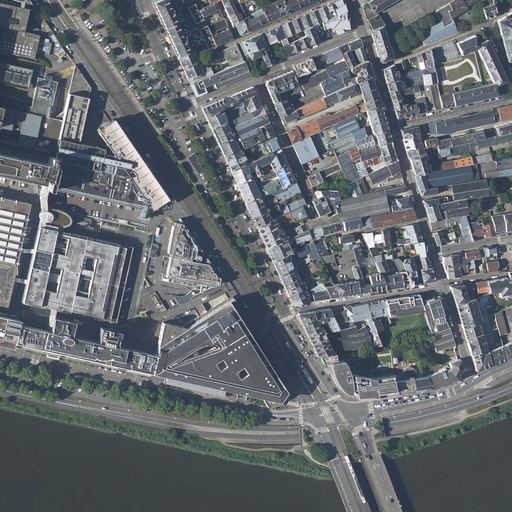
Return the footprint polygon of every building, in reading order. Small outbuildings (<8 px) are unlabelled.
[(158,0),(152,3),(177,57),(189,51),(184,39),(184,37),(184,36),(183,36),(182,35),(171,12),(171,10),(171,9),(169,7),(167,2),(171,0),(158,0)] [(220,0),(232,24),(234,23),(241,19),(240,17),(242,16),(242,14),(241,14),(240,13),(239,13),(236,13),(231,3),(236,0),(220,0)] [(237,0),(244,15),(259,8),(254,0),(250,0),(248,1),(247,0),(237,0)] [(277,0),(261,7),(262,8),(268,22),(318,1),(317,0),(277,0)] [(335,15),(322,21),(323,29),(324,28),(326,33),(327,32),(328,33),(326,35),(328,36),(342,31),(342,30),(344,28),(345,29),(349,29),(348,23),(349,19),(346,18),(344,17),(345,15),(347,14),(346,10),(345,11),(343,4),(344,4),(342,0),(340,1),(334,4),(331,5),(335,15)] [(365,16),(373,30),(382,26),(384,25),(376,11),(395,0),(371,0),(367,3),(370,7),(364,11),(365,16)] [(453,0),(435,11),(441,21),(424,31),(427,36),(421,40),(424,45),(457,31),(452,17),(467,8),(466,7),(477,0),(453,0)] [(0,26),(2,27),(0,38),(0,51),(34,59),(39,35),(24,31),(28,10),(28,8),(23,7),(23,4),(17,1),(14,5),(0,1),(0,26)] [(219,9),(216,2),(211,4),(208,6),(199,10),(203,17),(219,9)] [(330,3),(308,13),(313,25),(319,22),(322,21),(335,15),(331,5),(330,3)] [(203,17),(199,10),(198,11),(195,4),(191,6),(188,7),(195,23),(203,19),(202,17),(203,17)] [(496,14),(494,6),(493,4),(487,6),(481,8),(486,19),(496,14)] [(242,19),(241,19),(234,23),(239,35),(268,22),(262,8),(247,15),(247,16),(242,19)] [(511,10),(499,19),(497,20),(501,36),(511,34),(511,33),(511,10)] [(308,13),(299,17),(305,29),(312,26),(313,25),(308,13)] [(299,17),(290,21),(296,33),(302,30),(305,29),(299,17)] [(198,54),(216,46),(211,36),(210,34),(214,32),(217,31),(221,29),(224,27),(227,26),(224,19),(207,27),(206,26),(199,29),(205,43),(195,47),(196,48),(198,54)] [(290,21),(281,25),(286,37),(296,33),(290,21)] [(233,38),(227,26),(224,27),(221,29),(217,31),(218,34),(217,34),(221,44),(233,38)] [(279,26),(264,32),(269,44),(275,42),(280,39),(281,39),(284,38),(279,26)] [(305,36),(287,44),(284,38),(281,39),(280,39),(286,54),(317,41),(319,41),(314,29),(312,26),(305,29),(302,30),(305,36)] [(387,41),(382,26),(373,30),(370,31),(379,62),(381,62),(392,58),(388,45),(390,44),(391,46),(390,46),(394,57),(397,56),(392,43),(395,42),(393,38),(387,41)] [(218,34),(217,31),(214,32),(210,34),(211,36),(216,46),(221,44),(217,34),(218,34)] [(264,32),(260,33),(266,46),(269,44),(264,32)] [(239,43),(245,55),(248,54),(266,46),(260,33),(239,43)] [(501,36),(507,59),(511,57),(511,33),(511,34),(501,36)] [(450,93),(453,105),(498,95),(496,85),(506,81),(486,39),(478,43),(474,35),(456,43),(460,55),(476,47),(493,83),(450,93)] [(345,43),(338,46),(342,56),(344,60),(348,68),(366,60),(359,38),(347,43),(350,50),(353,49),(354,50),(353,51),(357,59),(353,61),(345,43)] [(402,54),(395,42),(392,43),(397,56),(402,54)] [(211,74),(193,82),(193,84),(192,85),(197,96),(249,74),(236,44),(222,50),(229,67),(212,74),(211,74)] [(266,46),(248,54),(250,59),(261,54),(266,67),(274,63),(266,46)] [(327,62),(323,70),(325,69),(329,77),(340,72),(348,68),(344,60),(328,67),(326,64),(327,64),(327,63),(342,56),(338,46),(323,53),(326,61),(327,62)] [(430,49),(415,55),(416,60),(418,59),(420,68),(421,68),(422,74),(434,72),(432,65),(431,60),(430,49)] [(180,64),(188,80),(191,78),(203,73),(211,69),(209,67),(201,70),(200,66),(201,66),(200,64),(199,65),(198,63),(202,61),(200,57),(196,59),(195,57),(195,55),(192,50),(189,51),(177,57),(180,64)] [(297,73),(309,68),(310,67),(310,68),(312,68),(311,67),(326,61),(323,53),(293,65),(295,69),(297,73)] [(408,77),(422,74),(421,68),(420,68),(418,59),(416,60),(415,55),(403,60),(407,77),(408,77)] [(348,68),(340,72),(343,83),(350,80),(352,84),(354,83),(357,81),(370,75),(366,60),(348,68)] [(400,73),(400,75),(400,79),(404,78),(405,78),(407,77),(403,60),(397,63),(398,69),(399,70),(401,70),(402,72),(400,73)] [(32,70),(0,62),(0,82),(28,89),(32,70)] [(382,69),(386,82),(398,79),(397,76),(398,75),(398,74),(399,73),(398,70),(397,70),(395,70),(393,64),(382,69)] [(76,152),(78,142),(89,91),(90,88),(74,65),(62,120),(57,119),(25,112),(17,110),(4,107),(6,97),(0,95),(0,172),(42,182),(43,178),(48,179),(46,188),(50,190),(51,187),(51,184),(141,204),(141,203),(145,204),(148,204),(161,195),(141,166),(136,169),(137,168),(137,167),(137,166),(137,165),(137,164),(137,163),(137,162),(136,160),(135,159),(134,158),(133,157),(132,157),(130,156),(129,156),(128,156),(127,156),(121,147),(125,144),(111,123),(98,132),(106,144),(113,155),(106,153),(105,155),(102,155),(102,158),(76,152)] [(191,78),(193,82),(211,74),(212,74),(211,69),(203,73),(191,78)] [(297,73),(295,69),(266,80),(265,84),(273,102),(284,97),(303,89),(300,81),(297,73)] [(323,70),(300,81),(303,89),(319,81),(329,77),(325,69),(323,70)] [(325,96),(335,91),(345,87),(343,83),(340,72),(329,77),(319,81),(325,96)] [(412,86),(413,92),(414,92),(419,91),(420,93),(420,96),(422,96),(423,98),(424,98),(426,111),(441,108),(438,92),(434,72),(422,74),(423,84),(412,86)] [(358,105),(361,112),(362,111),(365,110),(379,103),(375,90),(370,75),(357,81),(358,85),(359,87),(362,96),(364,102),(358,105)] [(411,87),(408,77),(407,77),(405,78),(407,84),(403,85),(402,81),(405,80),(404,78),(400,79),(398,79),(386,82),(388,91),(411,87)] [(359,92),(354,83),(352,84),(345,87),(335,91),(339,101),(359,92)] [(252,86),(219,100),(222,106),(223,108),(256,94),(252,86)] [(388,91),(393,108),(402,106),(401,104),(402,104),(400,100),(402,100),(400,95),(399,96),(399,95),(408,93),(412,93),(412,92),(411,87),(388,91)] [(438,92),(441,108),(453,105),(450,93),(444,94),(443,91),(438,92)] [(256,94),(223,108),(220,109),(222,112),(224,111),(225,115),(223,115),(226,122),(230,120),(262,107),(256,93),(256,94)] [(288,106),(284,97),(273,102),(280,116),(293,110),(291,105),(288,106)] [(322,97),(293,110),(280,116),(283,123),(298,116),(299,118),(305,115),(325,106),(322,97)] [(25,112),(28,100),(19,98),(17,110),(25,112)] [(415,103),(417,113),(426,111),(424,98),(423,98),(414,99),(415,104),(415,103)] [(203,111),(205,116),(220,109),(223,108),(222,106),(219,100),(201,107),(203,111)] [(387,129),(379,103),(365,110),(373,134),(375,133),(387,129)] [(393,108),(396,118),(407,115),(417,113),(415,103),(415,104),(407,105),(407,103),(402,104),(401,104),(402,106),(393,108)] [(455,132),(494,122),(500,121),(509,118),(511,117),(511,103),(497,108),(493,108),(491,109),(464,115),(452,118),(434,122),(428,123),(430,133),(436,133),(448,133),(455,132)] [(355,104),(350,107),(353,115),(354,115),(358,113),(355,104)] [(262,107),(230,120),(233,124),(233,125),(237,134),(233,136),(234,139),(237,141),(240,140),(242,145),(243,148),(264,138),(261,132),(258,126),(268,122),(262,107)] [(350,107),(335,113),(339,122),(353,115),(350,107)] [(220,109),(205,116),(208,122),(211,128),(226,122),(223,115),(225,115),(224,111),(222,112),(220,109)] [(361,112),(358,113),(354,115),(356,120),(364,116),(362,111),(361,112)] [(302,139),(309,135),(333,124),(339,122),(335,113),(297,129),(302,139)] [(333,124),(339,138),(330,143),(336,156),(356,146),(354,141),(370,135),(368,126),(359,129),(353,115),(339,122),(333,124)] [(218,143),(233,136),(232,134),(233,134),(232,130),(231,129),(230,130),(228,127),(233,124),(230,120),(226,122),(211,128),(217,142),(218,143)] [(121,147),(127,156),(128,156),(129,156),(130,156),(132,157),(133,157),(134,158),(135,159),(136,160),(137,162),(137,163),(137,164),(137,165),(137,166),(137,167),(137,168),(136,169),(141,166),(161,195),(148,204),(145,204),(144,207),(147,207),(150,206),(164,197),(114,122),(111,123),(125,144),(121,147)] [(274,134),(268,122),(258,126),(261,132),(263,131),(266,137),(274,134)] [(497,131),(489,133),(490,136),(511,131),(511,122),(496,127),(497,131)] [(402,137),(403,138),(403,139),(419,135),(419,133),(418,131),(426,129),(425,124),(400,130),(402,137)] [(292,143),(302,139),(297,129),(296,127),(286,131),(292,143)] [(391,141),(387,129),(375,133),(377,139),(373,141),(371,135),(370,135),(354,141),(356,146),(358,151),(374,146),(378,145),(391,141)] [(481,130),(448,138),(450,146),(467,142),(483,138),(486,137),(490,136),(489,133),(482,134),(481,130)] [(511,131),(490,136),(486,137),(489,145),(511,139),(511,131)] [(292,143),(301,164),(318,156),(309,135),(302,139),(292,143)] [(402,139),(406,151),(422,147),(419,135),(403,139),(403,138),(402,139)] [(231,152),(238,149),(239,150),(240,149),(240,147),(238,148),(238,147),(242,145),(240,140),(237,141),(234,139),(233,136),(218,143),(224,156),(231,153),(231,152)] [(275,136),(260,142),(261,144),(275,137),(275,136)] [(278,144),(275,137),(261,144),(266,155),(271,152),(271,151),(271,150),(279,146),(278,144)] [(439,157),(469,150),(489,145),(486,137),(483,138),(467,142),(450,146),(438,149),(438,155),(439,157)] [(435,138),(423,140),(425,147),(436,144),(438,149),(450,146),(448,138),(436,141),(435,138)] [(395,155),(391,141),(378,145),(383,161),(391,157),(395,155)] [(104,148),(78,142),(76,152),(102,158),(102,155),(105,155),(106,153),(106,150),(103,149),(104,148)] [(427,162),(425,155),(427,154),(426,151),(428,150),(429,154),(433,153),(432,150),(434,150),(435,156),(438,155),(438,149),(436,144),(425,147),(422,147),(406,151),(408,159),(409,158),(411,166),(414,174),(459,166),(458,159),(435,163),(436,167),(429,169),(427,162)] [(380,162),(374,146),(358,151),(356,146),(336,156),(338,161),(342,169),(349,183),(356,180),(359,178),(353,165),(346,168),(344,162),(359,153),(365,169),(380,162)] [(225,157),(231,170),(254,161),(252,157),(246,160),(242,153),(243,153),(242,150),(241,151),(241,150),(240,149),(239,150),(238,149),(231,152),(231,153),(224,156),(225,157)] [(234,177),(237,184),(263,173),(260,167),(259,166),(269,161),(273,169),(275,168),(287,162),(281,149),(272,153),(271,152),(266,155),(254,161),(231,170),(234,177)] [(194,151),(187,156),(198,173),(203,170),(194,151)] [(471,156),(458,159),(459,166),(470,165),(476,164),(492,161),(490,153),(471,157),(471,156)] [(502,165),(511,163),(511,156),(501,159),(502,165)] [(402,177),(397,160),(395,161),(382,167),(365,175),(366,179),(369,178),(372,184),(386,177),(388,181),(393,179),(402,177)] [(322,179),(342,169),(338,161),(307,175),(311,187),(323,181),(322,179)] [(295,180),(287,162),(275,168),(276,170),(282,183),(283,185),(289,182),(295,180)] [(479,180),(476,164),(470,165),(472,181),(479,180)] [(414,174),(419,190),(441,186),(451,185),(472,181),(470,165),(459,166),(414,174)] [(241,192),(245,202),(279,187),(276,181),(261,187),(261,188),(260,189),(259,193),(255,185),(256,185),(255,184),(254,184),(253,181),(255,181),(257,182),(259,181),(260,182),(273,176),(272,172),(270,170),(263,173),(237,184),(241,192)] [(485,173),(486,179),(499,177),(498,171),(485,173)] [(451,185),(453,201),(465,199),(488,195),(485,179),(479,180),(472,181),(451,185)] [(300,192),(295,180),(289,182),(295,194),(300,192)] [(349,183),(347,184),(352,196),(362,194),(358,184),(356,180),(349,183)] [(368,193),(363,181),(358,184),(362,194),(363,194),(368,193)] [(248,207),(250,213),(265,207),(277,201),(278,202),(295,194),(289,182),(283,185),(281,186),(279,187),(245,202),(248,207)] [(58,188),(141,206),(141,204),(51,184),(51,187),(58,188)] [(404,185),(392,188),(383,189),(385,195),(406,191),(404,185)] [(419,190),(421,196),(437,193),(436,189),(441,189),(441,186),(419,190)] [(375,191),(368,193),(363,194),(362,194),(352,196),(342,199),(340,199),(333,201),(336,208),(337,213),(340,222),(342,221),(359,218),(368,216),(388,212),(387,206),(386,201),(385,195),(383,189),(375,191)] [(318,197),(322,206),(333,201),(340,199),(339,197),(341,197),(339,190),(328,190),(320,191),(317,190),(314,192),(317,198),(318,197)] [(251,215),(256,227),(289,211),(301,205),(305,203),(300,192),(295,194),(278,202),(277,203),(266,209),(266,210),(259,213),(258,212),(251,215)] [(0,304),(5,305),(13,273),(15,273),(15,263),(28,203),(0,196),(0,304)] [(318,197),(317,198),(311,200),(319,216),(305,223),(308,229),(320,226),(333,223),(340,222),(337,213),(329,217),(327,212),(336,208),(333,201),(322,206),(318,197)] [(397,204),(387,206),(388,212),(411,207),(408,197),(396,199),(397,204)] [(422,200),(424,206),(447,202),(446,197),(422,200)] [(489,211),(492,223),(494,232),(511,229),(511,198),(501,200),(501,197),(480,200),(482,212),(489,211)] [(424,206),(429,221),(440,219),(437,211),(445,210),(446,218),(465,215),(468,215),(465,199),(453,201),(449,201),(447,202),(424,206)] [(301,205),(289,211),(294,222),(301,219),(307,216),(301,205)] [(412,210),(411,207),(388,212),(368,216),(370,225),(370,228),(415,220),(413,214),(412,210)] [(114,322),(130,247),(96,240),(98,231),(87,229),(90,219),(49,210),(49,211),(43,211),(41,213),(40,215),(41,219),(42,220),(42,223),(41,226),(36,225),(19,301),(59,310),(114,322)] [(446,218),(445,210),(437,211),(440,219),(446,218)] [(260,235),(266,248),(285,240),(308,229),(305,223),(285,232),(287,235),(283,237),(282,235),(284,235),(281,228),(279,228),(278,227),(285,225),(294,222),(289,211),(256,227),(260,235)] [(467,223),(467,222),(465,215),(446,218),(440,219),(429,221),(432,230),(438,229),(438,227),(446,225),(446,226),(459,222),(464,237),(471,236),(467,223)] [(370,225),(368,216),(359,218),(360,226),(359,226),(359,229),(366,228),(365,226),(370,225)] [(199,292),(222,281),(206,257),(204,263),(189,260),(190,256),(195,257),(195,258),(196,259),(197,259),(198,259),(199,258),(199,257),(199,256),(199,255),(198,254),(197,254),(196,254),(195,255),(194,255),(195,249),(201,250),(179,218),(179,221),(174,221),(173,225),(172,225),(167,252),(170,252),(169,256),(166,276),(172,278),(172,282),(192,285),(193,281),(201,283),(199,292)] [(344,230),(359,226),(360,226),(359,218),(342,221),(344,228),(344,230)] [(335,230),(344,228),(342,221),(340,222),(333,223),(335,230)] [(477,221),(467,223),(471,236),(484,234),(482,224),(482,225),(481,222),(477,223),(477,221)] [(322,234),(335,230),(333,223),(320,226),(322,234)] [(409,238),(407,238),(407,240),(409,240),(410,242),(422,241),(422,240),(416,223),(404,225),(407,236),(409,236),(409,238)] [(492,223),(482,224),(484,234),(484,237),(495,235),(494,232),(492,223)] [(273,261),(296,250),(305,245),(304,242),(290,248),(287,249),(287,248),(286,247),(286,246),(285,245),(288,244),(295,240),(296,243),(322,234),(320,226),(308,229),(285,240),(266,248),(267,248),(269,254),(270,255),(270,257),(273,261)] [(383,245),(389,244),(390,244),(389,239),(387,228),(381,229),(382,233),(383,241),(383,245)] [(371,231),(361,233),(361,234),(368,247),(373,246),(373,243),(375,243),(379,242),(383,241),(382,233),(372,234),(371,231)] [(432,232),(436,245),(446,243),(445,241),(456,239),(454,232),(441,236),(439,231),(432,232)] [(339,242),(341,243),(341,246),(342,251),(352,248),(359,246),(362,245),(361,242),(344,246),(344,242),(353,240),(352,234),(338,237),(339,242)] [(296,250),(273,261),(276,268),(279,275),(294,268),(301,265),(311,261),(309,257),(303,260),(301,256),(309,252),(313,260),(320,257),(314,244),(313,241),(305,245),(296,250)] [(322,241),(314,244),(320,257),(328,255),(330,255),(331,254),(327,252),(326,249),(322,241)] [(405,243),(402,244),(403,253),(403,254),(404,255),(405,255),(408,254),(408,253),(410,252),(410,254),(418,252),(426,251),(424,246),(422,241),(410,242),(405,243)] [(363,259),(359,246),(352,248),(357,261),(358,264),(358,267),(363,265),(368,264),(375,262),(374,261),(372,256),(363,259)] [(487,246),(483,247),(480,247),(481,252),(484,251),(485,256),(489,256),(492,255),(496,255),(495,252),(494,247),(491,248),(490,246),(487,246)] [(478,250),(464,253),(465,256),(466,260),(472,259),(478,258),(480,258),(478,250)] [(461,257),(458,258),(457,254),(442,257),(443,261),(442,261),(446,272),(447,278),(461,276),(460,272),(468,271),(467,269),(466,260),(465,256),(464,253),(460,253),(461,257)] [(328,255),(320,257),(323,264),(334,260),(332,254),(331,254),(330,255),(328,255)] [(405,259),(402,262),(404,268),(405,268),(406,271),(415,270),(420,269),(430,267),(427,255),(419,256),(416,257),(418,264),(414,265),(411,258),(405,259)] [(398,258),(398,257),(392,259),(394,261),(394,262),(395,262),(397,265),(399,269),(404,268),(402,262),(398,258)] [(472,259),(466,260),(467,269),(474,267),(472,259)] [(399,287),(411,285),(406,271),(390,274),(383,260),(374,261),(375,262),(378,270),(380,273),(387,289),(399,287)] [(488,271),(496,270),(497,266),(497,261),(487,263),(483,263),(483,264),(484,272),(488,271)] [(375,262),(368,264),(369,265),(370,271),(378,270),(375,262)] [(371,291),(373,291),(372,283),(368,284),(368,283),(364,284),(364,279),(363,279),(361,273),(360,272),(358,267),(358,264),(353,266),(352,268),(356,280),(349,281),(333,284),(339,296),(351,294),(371,291)] [(435,280),(430,267),(420,269),(423,283),(434,281),(435,280)] [(283,283),(286,290),(301,283),(294,268),(279,275),(283,283)] [(417,284),(415,270),(406,271),(411,285),(417,284)] [(511,270),(508,271),(509,273),(510,280),(507,280),(507,279),(506,277),(485,281),(486,282),(488,290),(488,293),(499,291),(500,295),(500,297),(511,295),(511,270)] [(379,290),(387,289),(380,273),(366,275),(366,278),(367,280),(367,282),(368,282),(368,283),(368,284),(372,283),(373,291),(379,290)] [(477,292),(488,290),(486,282),(485,281),(475,282),(477,292)] [(288,295),(290,299),(305,292),(304,291),(306,290),(306,288),(304,282),(301,283),(286,290),(288,295)] [(471,283),(463,284),(465,294),(473,293),(471,283)] [(329,298),(324,286),(323,284),(310,290),(314,300),(329,298)] [(324,286),(329,298),(334,297),(339,296),(333,284),(324,286)] [(449,286),(455,303),(467,300),(465,294),(463,284),(449,286)] [(307,291),(305,292),(290,299),(293,304),(293,305),(309,302),(309,301),(307,296),(309,295),(307,291)] [(180,297),(175,296),(178,303),(192,296),(190,293),(187,295),(184,296),(180,297)] [(388,301),(384,302),(388,315),(399,313),(399,315),(413,312),(413,311),(422,309),(422,308),(422,307),(421,305),(417,294),(406,296),(407,298),(388,301)] [(231,295),(228,296),(253,337),(266,358),(270,356),(256,335),(231,295)] [(199,315),(181,326),(162,322),(156,349),(156,350),(155,355),(119,347),(115,346),(118,331),(100,327),(97,342),(94,341),(72,336),(70,336),(73,321),(52,316),(49,331),(18,324),(14,342),(47,350),(53,351),(60,352),(152,373),(187,350),(191,348),(196,346),(201,344),(205,343),(210,342),(213,342),(217,343),(220,343),(223,344),(226,346),(228,348),(231,350),(233,353),(235,356),(236,359),(237,362),(238,365),(238,368),(238,369),(234,386),(244,388),(257,391),(261,397),(267,407),(287,394),(282,387),(287,383),(270,356),(266,358),(253,337),(228,296),(207,310),(203,312),(199,315)] [(166,301),(169,307),(176,303),(173,297),(166,301)] [(425,303),(421,305),(422,307),(422,308),(422,309),(425,309),(432,331),(443,328),(446,327),(445,324),(448,323),(440,297),(434,299),(433,299),(432,298),(425,300),(425,303)] [(375,300),(367,302),(370,318),(374,328),(375,331),(382,328),(380,321),(379,322),(375,323),(374,319),(373,317),(384,314),(385,317),(385,325),(389,323),(388,317),(388,315),(384,302),(384,299),(384,298),(375,300)] [(455,303),(462,326),(479,321),(480,320),(474,298),(467,300),(455,303)] [(193,306),(199,315),(203,312),(207,310),(202,302),(198,304),(193,306)] [(357,304),(351,306),(350,306),(353,313),(349,314),(352,321),(358,320),(358,321),(361,320),(361,319),(367,318),(367,321),(368,324),(365,326),(367,331),(374,328),(370,318),(367,302),(357,304)] [(343,306),(344,309),(345,316),(346,316),(347,321),(341,323),(336,324),(338,329),(339,329),(355,326),(354,325),(352,321),(349,314),(353,313),(350,306),(351,306),(350,305),(343,306)] [(303,326),(307,335),(322,330),(318,322),(320,321),(321,323),(323,322),(323,321),(326,320),(331,331),(332,330),(338,329),(336,324),(332,316),(332,315),(329,308),(298,313),(297,314),(303,326)] [(340,312),(332,315),(332,316),(336,324),(341,323),(347,321),(346,316),(345,316),(344,309),(340,312)] [(427,325),(429,332),(432,331),(425,309),(422,309),(423,311),(427,325)] [(494,314),(500,335),(502,334),(507,333),(501,311),(494,314)] [(19,319),(0,314),(0,344),(8,347),(12,347),(14,342),(18,324),(19,319)] [(465,338),(482,333),(479,321),(462,326),(465,338)] [(340,332),(344,351),(373,346),(367,331),(365,326),(362,327),(357,329),(355,326),(339,329),(340,332)] [(446,327),(443,328),(432,331),(429,332),(432,340),(436,352),(455,346),(449,326),(446,327)] [(377,346),(381,345),(375,331),(374,328),(367,331),(373,346),(377,346)] [(320,356),(333,353),(324,334),(325,332),(324,332),(323,329),(322,330),(307,335),(313,348),(317,357),(318,356),(320,356)] [(73,331),(72,336),(94,341),(95,336),(73,331)] [(470,354),(483,351),(481,347),(486,346),(484,339),(483,336),(482,333),(465,338),(466,341),(467,344),(470,354)] [(511,341),(511,342),(502,346),(506,358),(511,355),(511,341)] [(120,342),(119,347),(155,355),(156,350),(120,342)] [(187,350),(152,373),(243,393),(261,397),(257,391),(244,388),(234,386),(238,369),(238,368),(238,365),(237,362),(236,359),(235,356),(233,353),(231,350),(228,348),(226,346),(223,344),(220,343),(217,343),(213,342),(210,342),(205,343),(201,344),(196,346),(191,348),(187,350)] [(488,351),(492,364),(506,358),(502,346),(489,351),(488,351)] [(492,364),(488,351),(489,351),(488,349),(483,351),(470,354),(475,370),(476,371),(491,365),(492,364)] [(46,357),(58,360),(59,356),(60,352),(53,351),(47,350),(46,353),(46,357)] [(342,390),(345,392),(346,393),(348,394),(349,394),(350,393),(351,391),(351,389),(350,378),(349,372),(345,363),(342,359),(336,361),(334,353),(333,353),(320,356),(323,363),(326,362),(330,362),(331,369),(332,372),(333,378),(337,384),(342,390)] [(306,368),(307,367),(304,362),(301,357),(299,358),(306,368)] [(444,370),(427,378),(433,388),(455,378),(461,367),(459,360),(457,359),(451,362),(450,365),(451,367),(450,368),(447,367),(443,369),(444,370)] [(291,362),(289,363),(293,368),(296,373),(298,372),(291,362)] [(326,362),(327,365),(323,366),(330,374),(336,385),(341,390),(344,392),(346,393),(348,394),(346,393),(345,392),(342,390),(337,384),(333,378),(332,372),(331,369),(330,362),(326,362)] [(394,375),(397,393),(433,388),(427,378),(426,376),(417,378),(417,373),(415,369),(412,367),(409,367),(407,367),(404,369),(403,370),(402,373),(394,375)] [(165,383),(223,396),(225,388),(167,375),(165,383)] [(373,378),(353,375),(353,378),(355,388),(356,397),(380,396),(397,393),(394,375),(373,378)]
